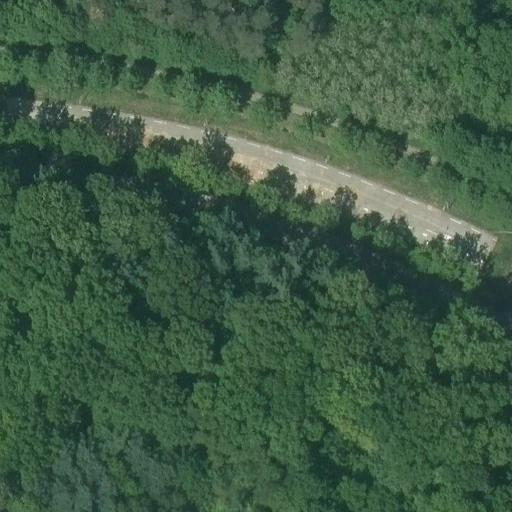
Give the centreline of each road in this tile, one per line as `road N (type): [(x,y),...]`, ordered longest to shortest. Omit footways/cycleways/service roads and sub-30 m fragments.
road 1 (unclassified): [(511,331),(352,253),(224,206),(0,157)]
road 2 (unclassified): [(0,112),(270,169),(487,257)]
